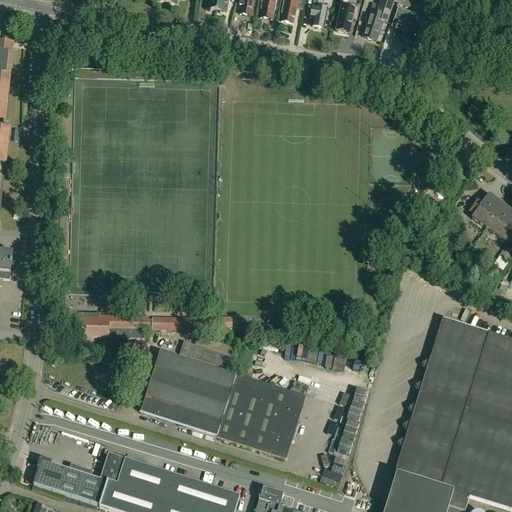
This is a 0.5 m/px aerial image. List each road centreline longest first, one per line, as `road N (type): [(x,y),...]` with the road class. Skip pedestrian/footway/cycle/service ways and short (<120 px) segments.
road 1 (tertiary): [(511,179),(414,99),(362,73),(42,7)]
road 2 (unclassified): [(0,477),(24,408),(35,326),(42,7)]
road 3 (unknown): [(24,408),(323,511)]
road 4 (unknown): [(364,511),(431,309),(461,310),(511,330)]
road 5 (track): [(397,89),(443,32),(511,6)]
